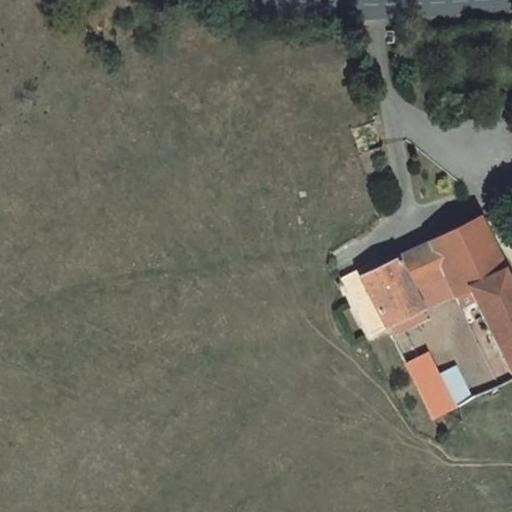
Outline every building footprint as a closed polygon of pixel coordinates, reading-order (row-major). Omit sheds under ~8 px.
[(429,242),(359,275),(386,327),(390,337),(428,320),(423,310),(411,288),(440,273),(492,248),(478,219),(429,242)] [(511,376),(511,287),(492,248),(440,273),(451,297),(454,295),(461,309),(475,302),(511,376)] [(440,273),(411,288),(423,310),(451,297),(440,273)] [(386,327),(359,275),(343,283),(370,335),(386,327)] [(428,353),(404,364),(432,421),(455,409),(428,353)]
